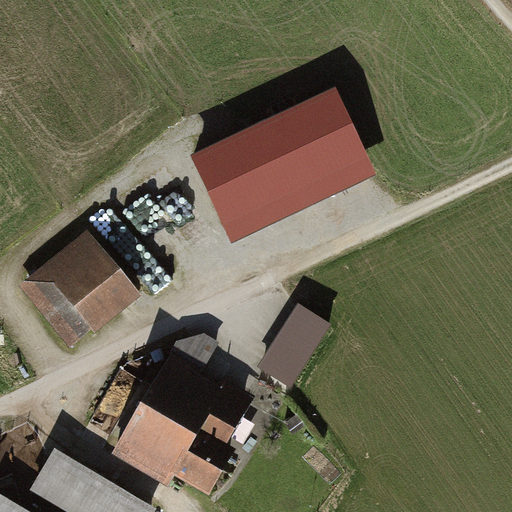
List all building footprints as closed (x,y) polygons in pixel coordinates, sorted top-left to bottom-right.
[(333,90),(193,157),(223,220),(363,154),(333,90)] [(134,289),(87,234),(23,287),(70,343),(134,289)] [(262,366),(289,383),(326,326),(299,308),(262,366)] [(247,400),(175,358),(122,448),(195,490),(247,400)] [(6,451),(0,452),(0,482),(15,477),(6,451)] [(151,511),(155,505),(58,451),(35,492),(71,511),(151,511)] [(31,511),(1,494),(0,495),(0,511),(31,511)]
